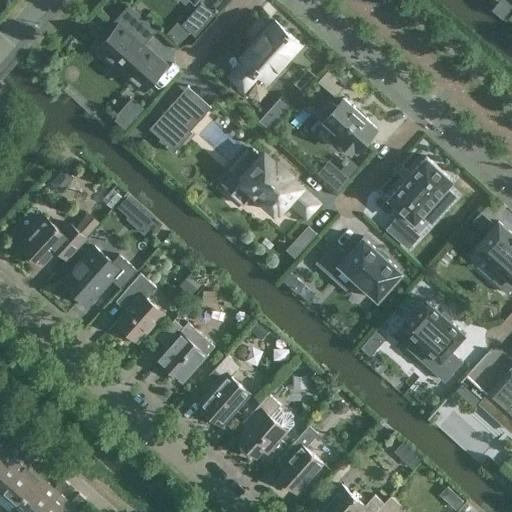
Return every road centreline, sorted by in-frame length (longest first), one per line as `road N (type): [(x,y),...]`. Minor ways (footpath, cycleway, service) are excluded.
road 1 (residential): [(0,290),(245,511)]
road 2 (residential): [(430,107),(310,0)]
road 3 (residential): [(345,206),(430,107)]
